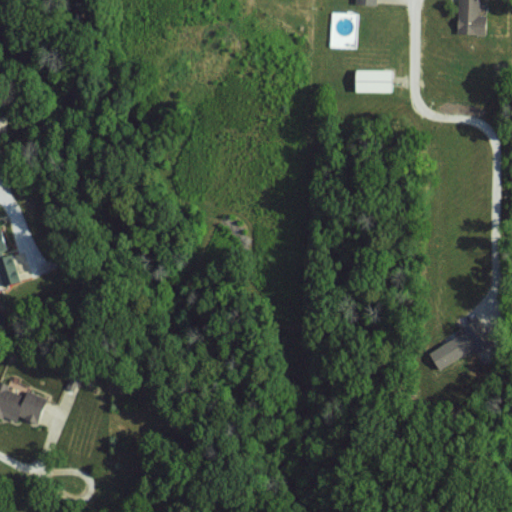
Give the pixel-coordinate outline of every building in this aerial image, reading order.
[(480,0),(459,0),(458,34),(487,34),(487,15),(480,15),(480,0)] [(393,92),(393,70),(357,69),(357,91),(393,92)] [(0,251),(8,249),(0,223),(0,251)] [(0,270),(5,287),(22,282),(13,254),(0,257),(0,270)] [(441,370),(474,350),(464,333),(430,353),(441,370)] [(28,391),(27,394),(0,383),(0,416),(18,423),(20,417),(39,424),(48,399),(28,391)]
